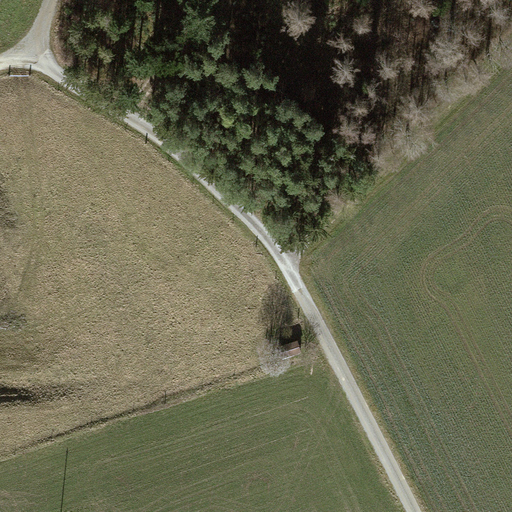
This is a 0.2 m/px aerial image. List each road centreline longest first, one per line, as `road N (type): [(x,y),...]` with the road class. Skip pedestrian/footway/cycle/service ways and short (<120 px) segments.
road 1 (track): [(45,60),(171,148),(290,259),(422,511)]
road 2 (track): [(290,259),(341,220),(511,51)]
